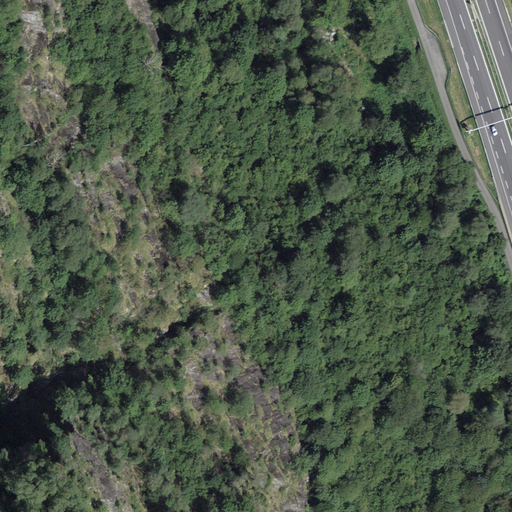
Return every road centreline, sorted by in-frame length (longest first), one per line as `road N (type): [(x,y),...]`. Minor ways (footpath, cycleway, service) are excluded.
road 1 (unclassified): [(409,0),(511,266)]
road 2 (motorway): [(453,0),(511,175)]
